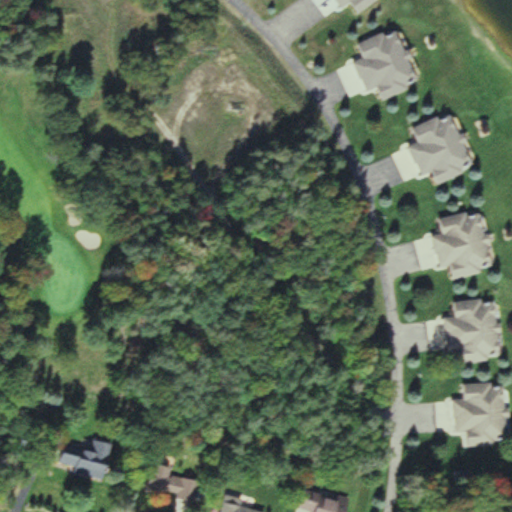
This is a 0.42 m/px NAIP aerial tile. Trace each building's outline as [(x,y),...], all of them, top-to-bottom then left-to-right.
[(336,0),(343,10),(355,2),(363,12),(381,0),(336,0)] [(367,59),(356,63),(368,94),(382,89),(387,101),(413,91),(411,84),(420,81),(400,29),(361,44),(367,59)] [(410,148),(424,178),(436,172),(442,184),(477,168),(452,114),(416,130),(422,143),(410,148)] [(457,278),(496,269),(483,210),(442,220),(445,233),(434,236),(442,269),(454,267),(457,278)] [(448,353),(462,352),(463,363),(503,361),(499,300),(457,303),(458,318),(446,319),(448,353)] [(455,401),(456,434),(470,434),(470,446),(510,445),(509,385),(465,386),(466,401),(455,401)] [(67,444),(60,468),(109,482),(119,448),(90,440),(87,450),(67,444)] [(173,477),(175,469),(157,464),(150,491),(191,502),(197,483),(173,477)] [(325,492),(320,511),(350,511),(354,499),(325,492)] [(268,511),(269,511),(243,508),(244,500),(224,497),(221,511),(268,511)]
